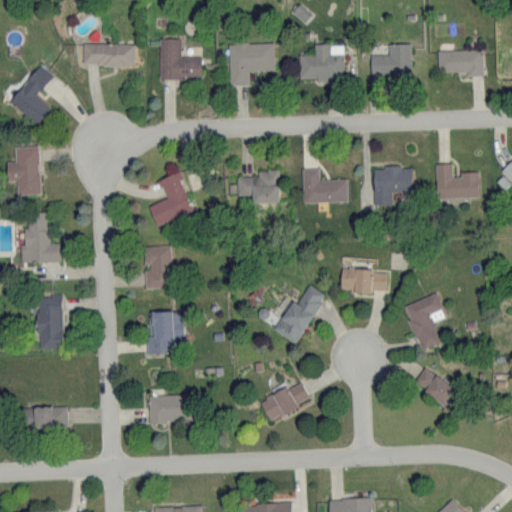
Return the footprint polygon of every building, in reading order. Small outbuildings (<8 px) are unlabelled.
[(159,76),(201,76),(201,55),(180,54),(181,36),(160,36),(159,76)] [(229,83),(249,82),(248,69),(275,68),(274,40),(228,41),(229,83)] [(133,63),(134,42),(83,41),(82,62),(133,63)] [(370,53),(371,73),(411,72),(411,41),(389,41),(389,53),(370,53)] [(299,53),(299,77),(316,77),(316,79),(344,78),(343,42),(314,43),(314,53),(299,53)] [(437,49),(438,70),(467,69),(467,74),(483,73),(482,47),(437,49)] [(52,74),(40,63),(9,98),(35,122),(49,106),(35,93),(52,74)] [(39,192),(38,144),(14,145),(14,160),(6,160),(6,179),(16,178),(17,192),(39,192)] [(479,194),(478,170),(452,172),(451,161),(435,162),(436,196),(479,194)] [(374,202),(392,202),(391,189),(413,189),(412,164),(373,165),(374,202)] [(301,167),(302,200),(347,199),(347,177),(318,178),(318,166),(301,167)] [(279,199),(279,168),(258,168),(258,174),(237,174),(237,193),(253,193),(253,200),(279,199)] [(149,204),(157,223),(193,207),(176,170),(158,178),(166,196),(149,204)] [(20,260),(60,259),(59,241),(47,241),(47,210),(27,210),(27,225),(23,225),(24,242),(20,242),(20,260)] [(170,243),(143,244),(144,262),(146,262),(146,286),(171,285),(170,243)] [(387,268),(341,267),(340,289),(373,290),(373,288),(386,288),(387,268)] [(292,298),(274,327),(295,341),(325,293),(308,282),(297,301),(292,298)] [(404,303),(410,317),(408,317),(421,347),(441,339),(433,320),(444,315),(442,311),(432,316),(430,312),(443,307),(436,290),(404,303)] [(61,346),(61,293),(37,293),(37,346),(61,346)] [(184,340),(183,308),(147,309),(148,351),(177,350),(177,340),(184,340)] [(448,404),(459,388),(424,365),(413,381),(448,404)] [(268,418),(300,406),(297,400),(308,396),(302,381),(260,396),(268,418)] [(189,392),(148,393),(149,420),(190,419),(189,392)] [(66,404),(22,406),(23,427),(67,425),(66,404)] [(328,511),(368,511),(368,496),(328,497),(328,511)] [(465,511),(452,497),(435,511),(465,511)] [(290,511),(291,501),(238,502),(238,511),(290,511)]
